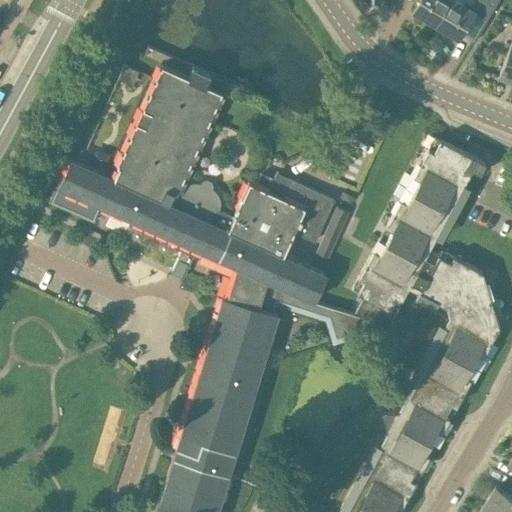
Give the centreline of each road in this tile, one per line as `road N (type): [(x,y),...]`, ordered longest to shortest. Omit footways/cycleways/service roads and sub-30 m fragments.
road 1 (residential): [(511,123),(373,57),(329,0)]
road 2 (secondary): [(0,132),(73,0)]
road 3 (residential): [(437,511),(511,391)]
